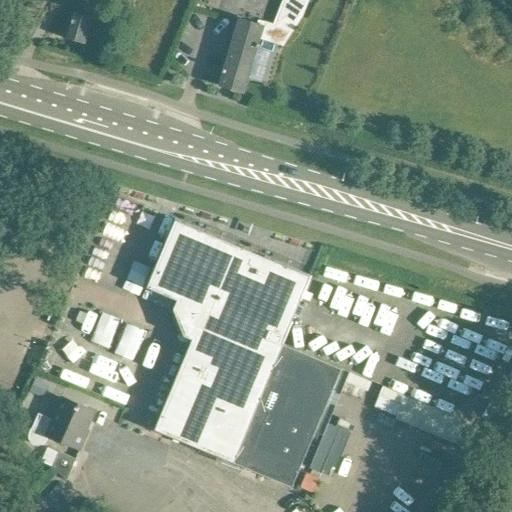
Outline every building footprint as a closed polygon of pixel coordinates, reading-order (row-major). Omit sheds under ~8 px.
[(72,12),(70,19),(64,38),(85,44),(93,18),(97,0),(75,0),(72,12)] [(225,70),(223,70),(222,73),(224,73),(220,85),(243,92),(257,48),(259,49),(260,44),(258,44),(259,38),(283,45),(294,29),(302,17),(308,1),(311,3),(312,0),(283,0),(274,25),(259,20),(257,25),(239,19),(225,70)] [(155,430),(173,438),(172,440),(178,443),(179,440),(292,488),(341,369),(283,345),(312,276),(175,218),(145,289),(181,303),(178,310),(187,333),(195,336),(155,430)] [(36,381),(31,393),(43,398),(49,386),(36,381)] [(62,398),(53,420),(38,413),(31,429),(29,433),(29,439),(32,443),(37,445),(42,444),(45,440),(47,435),(80,449),(86,436),(83,435),(93,412),(62,398)] [(51,467),(66,480),(76,459),(58,451),(51,467)]
